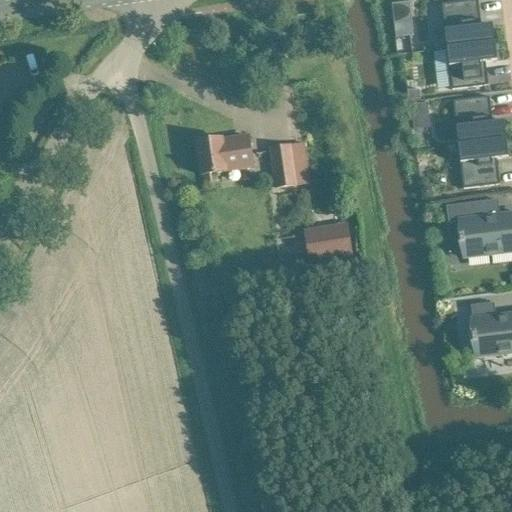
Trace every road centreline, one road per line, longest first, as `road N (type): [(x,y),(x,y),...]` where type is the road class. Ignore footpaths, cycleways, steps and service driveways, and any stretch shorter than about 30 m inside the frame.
road 1 (unclassified): [(229,511),(122,59)]
road 2 (residential): [(0,243),(86,90),(122,59)]
